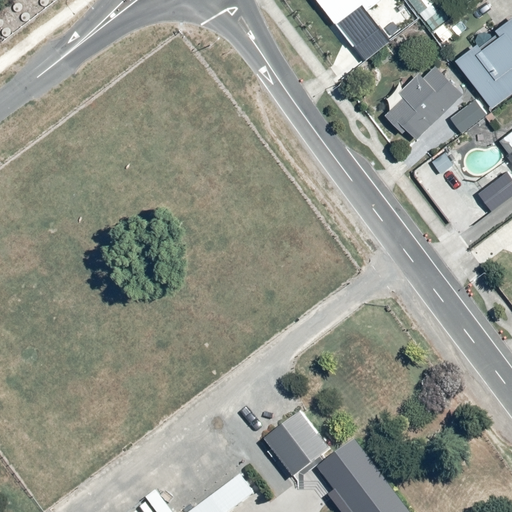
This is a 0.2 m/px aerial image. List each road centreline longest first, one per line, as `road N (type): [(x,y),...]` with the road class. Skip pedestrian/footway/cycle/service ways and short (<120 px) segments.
road 1 (residential): [(223,0),(511,393)]
road 2 (residential): [(0,104),(138,0)]
